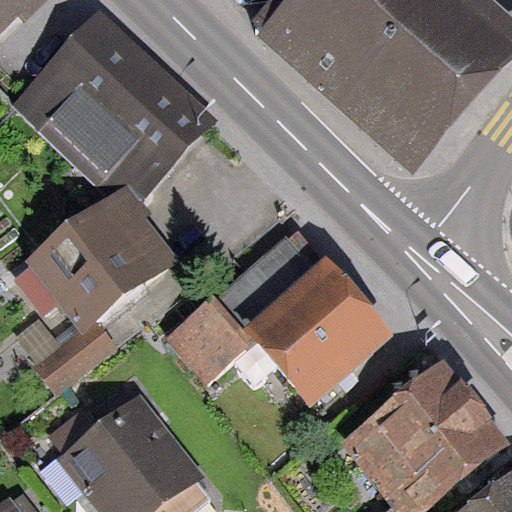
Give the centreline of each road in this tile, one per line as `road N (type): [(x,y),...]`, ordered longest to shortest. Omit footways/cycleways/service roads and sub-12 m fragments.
road 1 (primary): [(417,257),(157,0)]
road 2 (residential): [(511,133),(417,257)]
road 3 (primary): [(511,351),(417,257)]
